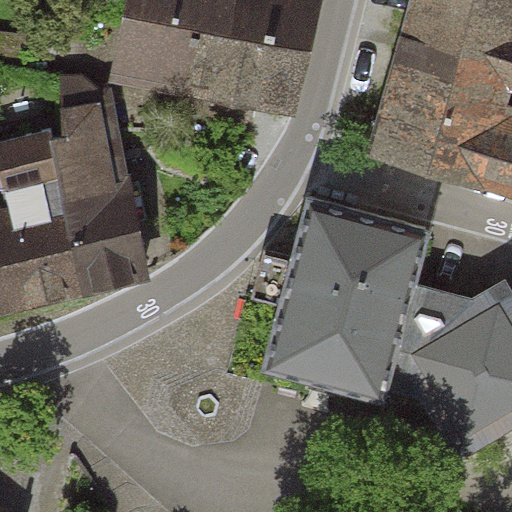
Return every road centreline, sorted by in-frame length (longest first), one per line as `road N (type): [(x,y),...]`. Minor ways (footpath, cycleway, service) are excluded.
road 1 (residential): [(295,163),(206,268),(106,326),(0,366)]
road 2 (residential): [(295,163),(511,223)]
road 3 (residential): [(344,0),(295,163)]
